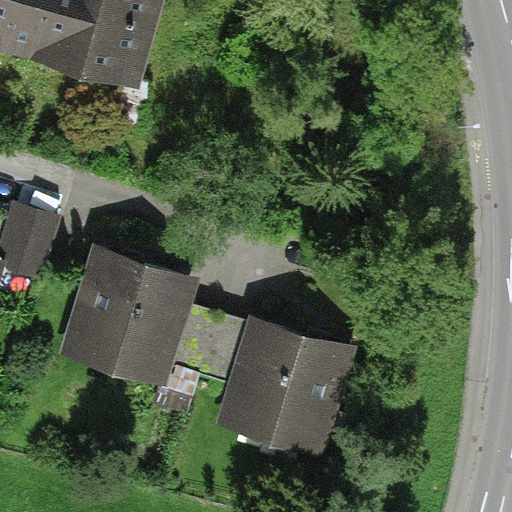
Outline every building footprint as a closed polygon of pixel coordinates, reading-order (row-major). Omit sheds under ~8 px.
[(163,0),(0,0),(0,45),(138,87),(163,0)] [(56,255),(63,207),(32,202),(24,250),(56,255)] [(204,272),(101,241),(71,344),(174,374),(204,272)] [(0,308),(15,260),(0,255),(0,308)] [(363,346),(256,314),(226,414),(333,446),(363,346)]
